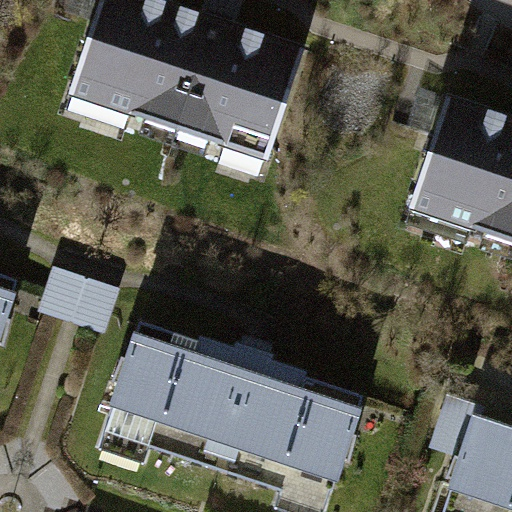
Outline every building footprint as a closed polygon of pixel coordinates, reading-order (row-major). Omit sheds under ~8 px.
[(264,179),(306,51),(149,0),(103,0),(66,115),(264,179)] [(511,252),(511,116),(448,96),(408,218),(511,252)] [(0,354),(28,267),(0,258),(0,354)] [(373,374),(139,299),(96,432),(330,507),(373,374)] [(511,511),(511,396),(460,380),(419,508),(430,511),(511,511)]
